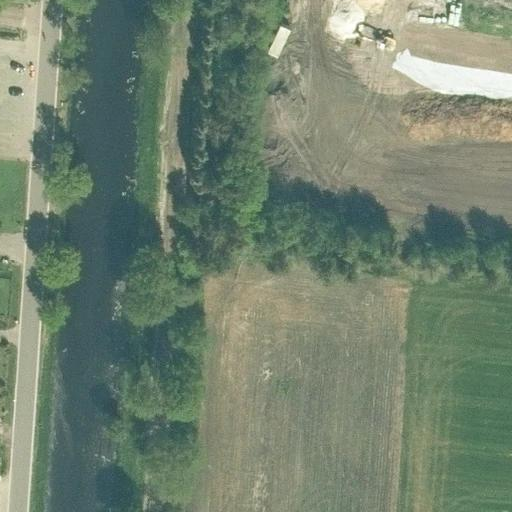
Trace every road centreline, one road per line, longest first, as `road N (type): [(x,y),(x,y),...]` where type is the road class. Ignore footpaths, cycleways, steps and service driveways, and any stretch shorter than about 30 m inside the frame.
road 1 (track): [(157,511),(191,0)]
road 2 (tertiary): [(18,511),(37,246)]
road 3 (tertiary): [(37,246),(52,0)]
